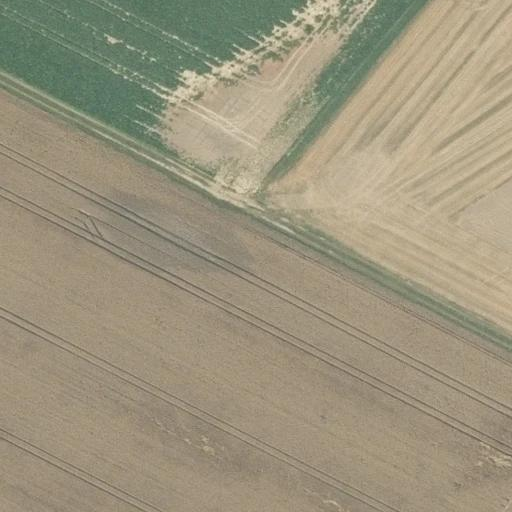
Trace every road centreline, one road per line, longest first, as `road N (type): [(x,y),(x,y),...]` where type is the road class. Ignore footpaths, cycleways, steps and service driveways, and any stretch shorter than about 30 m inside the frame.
road 1 (track): [(511,346),(0,85)]
road 2 (track): [(255,215),(432,0)]
